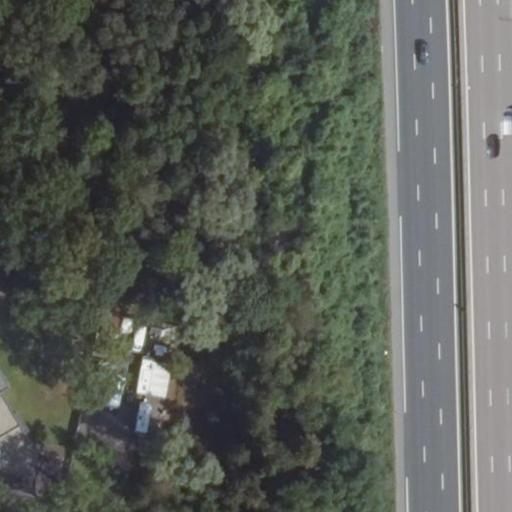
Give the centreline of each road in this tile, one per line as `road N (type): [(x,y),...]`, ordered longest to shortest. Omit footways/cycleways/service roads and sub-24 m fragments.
road 1 (motorway): [(421,0),(435,511)]
road 2 (motorway): [(501,511),(488,0)]
